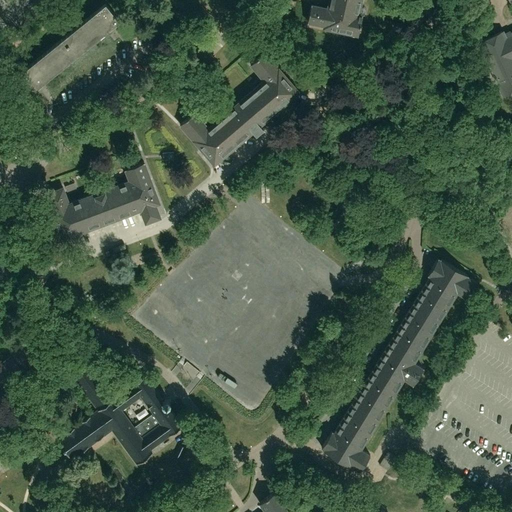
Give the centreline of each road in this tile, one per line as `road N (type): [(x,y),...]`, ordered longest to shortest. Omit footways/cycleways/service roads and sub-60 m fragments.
road 1 (unknown): [(400,243),(380,261),(339,276),(233,221)]
road 2 (unknown): [(280,431),(358,469),(373,466),(389,438),(418,432)]
